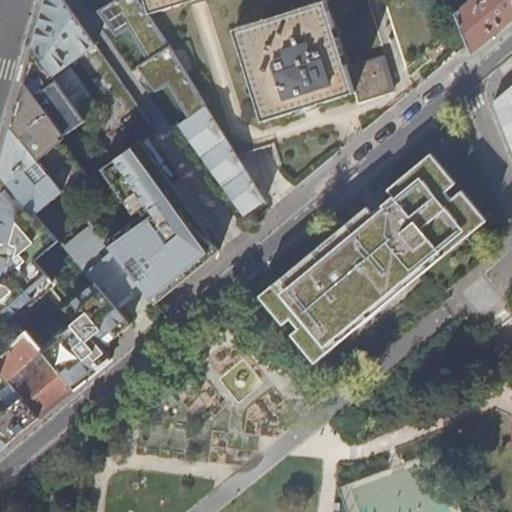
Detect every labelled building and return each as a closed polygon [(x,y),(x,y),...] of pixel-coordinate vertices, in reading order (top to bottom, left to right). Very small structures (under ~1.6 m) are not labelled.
[(109,65),(63,0),(44,0),(36,32),(32,46),(77,110),(88,103),(90,107),(95,104),(68,65),(83,55),(87,61),(82,65),(91,78),(109,65)] [(187,118),(205,106),(147,15),(137,0),(103,0),(106,4),(96,10),(114,35),(128,28),(146,60),(135,65),(141,73),(154,91),(168,85),(187,118)] [(143,0),(147,15),(179,5),(193,0),(143,0)] [(323,0),(319,0),(232,29),(262,120),(296,109),(325,101),(354,91),(346,65),(323,0)] [(511,0),(471,0),(460,10),(461,10),(457,13),(472,53),(506,26),(511,20),(511,0)] [(26,68),(22,82),(56,128),(62,135),(84,120),(77,110),(32,46),(26,68)] [(392,90),(380,53),(346,65),(354,91),(358,101),(392,90)] [(91,176),(62,135),(56,128),(22,82),(14,111),(10,126),(62,191),(69,200),(81,215),(106,196),(103,192),(97,184),(91,176)] [(508,140),(511,149),(511,85),(511,86),(493,101),(508,140)] [(325,103),(325,101),(296,109),(297,112),(313,107),(325,103)] [(177,124),(243,216),(265,201),(205,106),(187,118),(177,124)] [(0,174),(35,214),(62,191),(10,126),(3,153),(0,163),(0,174)] [(198,220),(142,140),(113,160),(125,177),(103,192),(106,196),(81,215),(85,220),(89,224),(100,239),(105,244),(137,284),(149,299),(153,304),(167,293),(194,271),(209,259),(219,250),(198,220)] [(297,337),(314,358),(357,323),(361,328),(384,308),(380,303),(422,268),(426,273),(447,256),(443,251),(487,214),(466,190),(457,198),(450,190),(460,182),(438,158),(395,194),(397,196),(376,213),(374,211),(332,246),(328,241),(306,260),(310,265),(266,300),(287,325),(295,319),(305,331),(297,337)] [(125,177),(113,160),(91,176),(97,184),(103,192),(125,177)] [(0,174),(0,353),(19,336),(7,321),(13,315),(52,279),(35,259),(45,250),(59,266),(71,255),(61,243),(59,242),(35,214),(0,174)] [(89,248),(100,239),(89,224),(85,220),(74,230),(89,248)] [(59,242),(61,243),(71,255),(72,257),(82,250),(68,234),(59,242)] [(105,244),(78,264),(94,281),(113,303),(137,284),(105,244)] [(40,348),(73,390),(110,359),(99,348),(131,323),(113,303),(94,281),(65,307),(73,316),(37,345),(40,348)] [(13,315),(7,321),(19,336),(26,330),(13,315)] [(73,390),(40,348),(37,345),(26,330),(19,336),(0,353),(0,369),(26,402),(39,418),(56,404),(73,390)] [(499,343),(493,349),(495,357),(504,359),(509,353),(507,345),(499,343)] [(243,357),(219,376),(238,400),(262,381),(243,357)] [(0,429),(10,442),(39,418),(26,402),(0,421),(0,429)] [(0,450),(9,443),(0,435),(0,450)]
